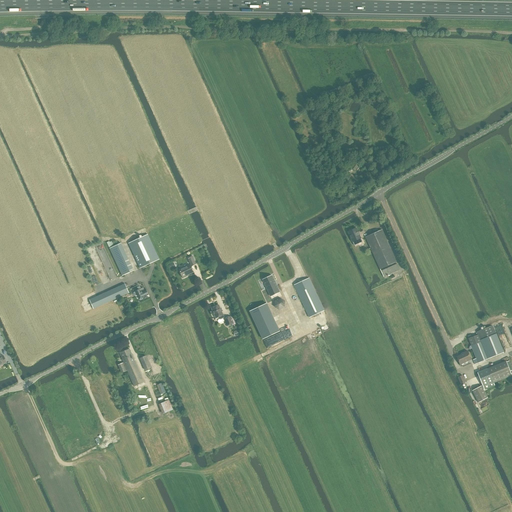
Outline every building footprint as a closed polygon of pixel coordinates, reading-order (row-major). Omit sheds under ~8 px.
[(353,242),(361,238),(356,228),(348,232),(353,242)] [(380,269),(397,262),(382,230),(366,237),(380,269)] [(148,235),(129,244),(140,268),(160,259),(148,235)] [(122,244),(110,249),(122,276),(134,271),(122,244)] [(192,266),(196,264),(192,256),(188,258),(192,266)] [(182,277),(193,273),(190,265),(179,269),(182,277)] [(384,277),(400,269),(398,265),(381,272),(384,277)] [(272,276),(263,280),(271,297),(280,292),(272,276)] [(309,317),(311,317),(324,310),(309,278),(294,285),(309,317)] [(125,284),(89,300),(94,309),(129,293),(125,284)] [(136,291),(134,292),(135,296),(138,295),(140,299),(141,300),(143,299),(143,298),(144,297),(149,295),(146,290),(145,291),(144,288),(141,289),(140,287),(138,288),(139,290),(136,291)] [(275,301),(274,307),(279,310),(284,307),(285,302),(280,298),(275,301)] [(267,304),(250,311),(263,339),(280,331),(267,304)] [(219,305),(212,308),(216,318),(218,317),(219,319),(220,319),(224,317),(222,311),(221,308),(221,309),(219,305)] [(231,316),(224,319),(227,326),(234,323),(231,316)] [(477,332),(478,335),(469,339),(476,358),(473,360),(475,364),(503,353),(492,326),(477,332)] [(144,383),(130,349),(120,353),(124,362),(118,365),(122,373),(128,371),(134,387),(144,383)] [(460,365),(472,359),(468,351),(463,353),(463,354),(457,357),(460,365)] [(146,356),(140,359),(145,370),(151,368),(146,356)] [(506,362),(477,373),(484,390),(495,385),(494,383),(511,376),(506,362)] [(106,421),(120,415),(105,380),(91,387),(106,421)] [(160,394),(165,392),(162,383),(157,385),(160,394)] [(472,391),(478,403),(488,398),(481,386),(472,391)] [(85,401),(81,393),(76,395),(76,396),(74,397),(77,405),(78,404),(79,408),(84,407),(87,414),(94,411),(91,405),(88,406),(85,401)] [(166,394),(157,398),(164,414),(173,410),(166,394)]
